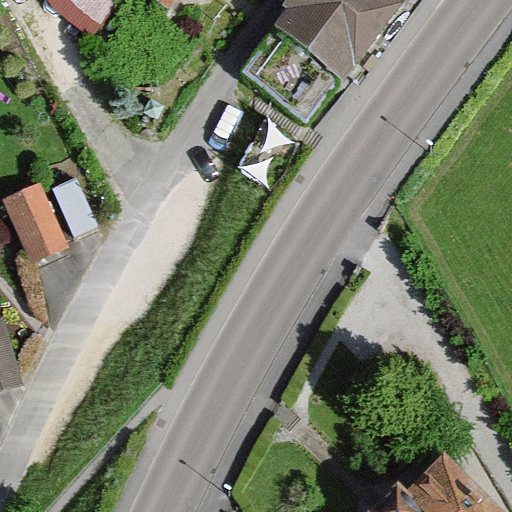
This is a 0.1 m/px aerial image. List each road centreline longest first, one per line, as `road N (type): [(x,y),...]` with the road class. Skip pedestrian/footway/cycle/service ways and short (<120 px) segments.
road 1 (primary): [(171,511),(213,409),(372,159),(490,0)]
road 2 (residential): [(280,0),(142,196),(0,481)]
